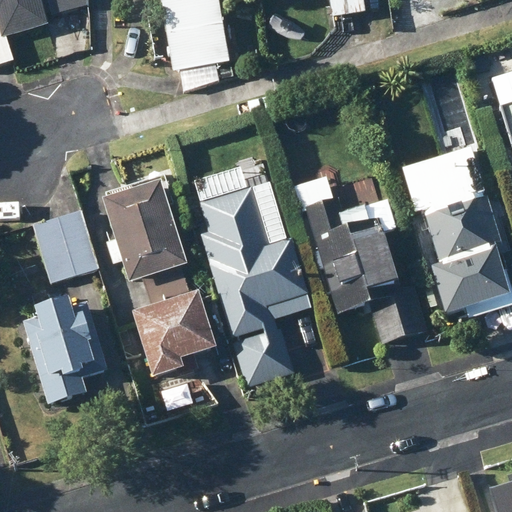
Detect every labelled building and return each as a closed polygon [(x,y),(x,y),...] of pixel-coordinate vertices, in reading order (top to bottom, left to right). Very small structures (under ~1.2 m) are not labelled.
[(0,0),(0,24),(4,39),(51,27),(44,0),(0,0)] [(45,0),(51,20),(91,8),(90,0),(45,0)] [(212,0),(156,0),(159,19),(215,10),(212,0)] [(281,0),(282,0),(283,0),(332,0),(334,19),(368,14),(366,0),(281,0)] [(215,10),(159,19),(168,77),(224,69),(215,10)] [(0,28),(0,66),(15,62),(9,39),(3,40),(0,28)] [(476,150),(406,170),(419,216),(427,214),(442,265),(433,268),(448,317),(469,311),(471,320),(511,308),(511,274),(509,275),(504,260),(509,258),(476,150)] [(169,178),(106,197),(133,287),(143,284),(151,311),(169,305),(168,302),(192,295),(184,271),(192,269),(174,208),(178,207),(169,178)] [(304,216),(310,214),(322,252),(316,255),(322,273),(327,272),(341,317),(372,308),(383,348),(431,334),(411,265),(399,269),(389,234),(399,231),(390,201),(346,214),(342,200),(336,202),(329,180),(297,190),(304,216)] [(212,235),(203,238),(235,343),(268,333),(269,337),(236,346),(249,390),(297,376),(284,332),(280,333),(277,322),(315,311),(294,242),(273,248),(256,189),(202,205),(212,235)] [(67,219),(35,227),(53,287),(101,274),(84,213),(67,219)] [(204,295),(137,316),(157,382),(189,372),(186,362),(222,352),(204,295)] [(43,320),(27,325),(50,409),(91,398),(87,381),(111,374),(92,306),(77,310),(74,303),(41,312),(43,320)] [(511,511),(511,478),(511,479),(511,484),(511,487),(494,493),(499,511),(511,511)]
